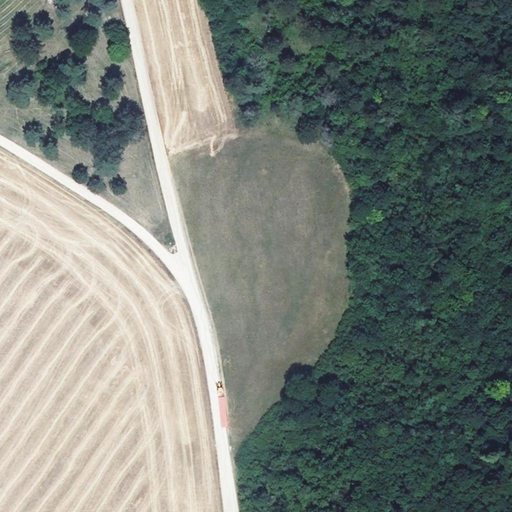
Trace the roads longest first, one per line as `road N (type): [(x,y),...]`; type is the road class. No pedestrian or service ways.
road 1 (track): [(127,0),(204,334),(231,511)]
road 2 (track): [(192,291),(140,235),(0,143)]
